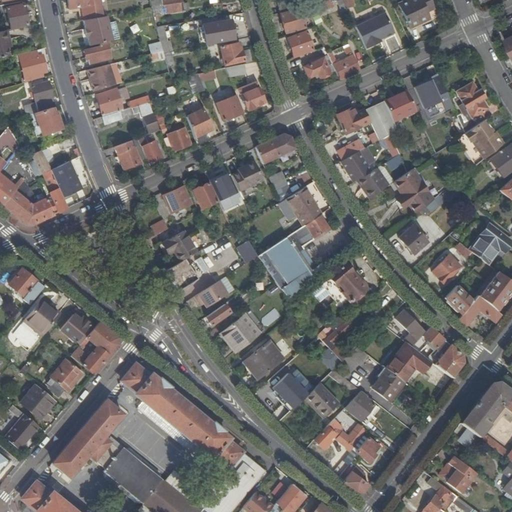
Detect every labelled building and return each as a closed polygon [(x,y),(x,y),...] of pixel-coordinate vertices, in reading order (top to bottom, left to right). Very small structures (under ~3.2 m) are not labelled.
[(85,20),(103,17),(100,0),(67,0),(70,10),(79,8),(83,7),(85,20)] [(156,27),(162,26),(156,0),(152,0),(150,0),(152,8),(152,10),(156,27)] [(182,0),(163,0),(165,13),(184,11),(184,7),(187,7),(187,3),(183,3),(182,0)] [(291,0),(276,4),(278,14),(302,7),(300,0),(291,0)] [(333,6),(329,0),(323,3),(323,2),(321,2),(307,9),(310,17),(326,9),(327,11),(331,10),(330,7),(333,6)] [(347,11),(342,0),(336,0),(343,13),(347,11)] [(435,16),(427,0),(409,0),(398,5),(409,28),(435,16)] [(28,26),(24,5),(7,9),(11,30),(28,26)] [(305,27),(300,10),(280,15),(285,33),(305,27)] [(355,27),(365,50),(380,43),(379,40),(393,33),(384,14),(355,27)] [(105,43),(111,42),(105,17),(103,17),(85,20),(84,21),(86,29),(85,29),(87,39),(89,39),(90,47),(101,44),(105,43)] [(202,28),(200,20),(171,25),(172,31),(178,30),(179,33),(202,28)] [(214,43),(234,39),(231,21),(211,24),(214,43)] [(161,43),(166,42),(162,26),(156,27),(160,40),(161,42),(161,43)] [(0,56),(11,54),(6,30),(0,31),(0,56)] [(312,50),(306,32),(287,39),(293,57),(312,50)] [(151,54),(163,51),(161,43),(161,42),(148,45),(151,54)] [(163,51),(164,53),(169,52),(167,42),(166,42),(161,43),(163,51)] [(109,60),(105,43),(101,44),(101,47),(84,51),(86,60),(89,59),(89,62),(90,64),(109,60)] [(244,61),(245,64),(253,62),(251,50),(240,53),(238,43),(221,47),(224,66),(244,61)] [(25,83),(44,78),(43,74),(47,72),(42,53),(38,54),(37,51),(18,56),(19,59),(26,57),(31,77),(24,78),(25,83)] [(174,65),(170,52),(169,52),(164,53),(168,66),(174,65)] [(339,80),(360,71),(353,56),(336,63),(331,52),(326,54),(339,80)] [(330,73),(323,58),(303,67),(308,78),(317,74),(319,78),(330,73)] [(225,68),(229,77),(245,74),(243,64),(225,68)] [(111,86),(109,79),(103,80),(102,77),(108,75),(105,67),(89,72),(95,91),(111,86)] [(214,70),(199,73),(201,80),(216,77),(214,70)] [(205,90),(199,73),(188,75),(195,94),(205,90)] [(444,91),(437,77),(413,88),(423,110),(439,102),(436,94),(444,91)] [(34,112),(55,106),(48,80),(27,86),(34,112)] [(241,95),(258,88),(256,83),(239,90),(241,95)] [(456,117),(464,134),(477,125),(486,118),(490,116),(480,100),(483,99),(478,91),(476,93),(471,84),(455,93),(471,119),(463,123),(459,115),(456,117)] [(264,103),(258,88),(241,95),(247,110),(264,103)] [(148,102),(149,102),(150,102),(148,96),(117,106),(115,98),(116,98),(114,90),(97,95),(99,103),(100,107),(102,115),(117,109),(118,112),(129,108),(131,108),(148,102)] [(409,110),(413,108),(405,91),(401,93),(409,110)] [(439,102),(447,98),(444,91),(436,94),(439,102)] [(375,105),(389,135),(397,131),(391,118),(398,115),(399,118),(403,117),(402,113),(409,110),(401,93),(375,105)] [(242,114),(235,96),(216,104),(223,121),(242,114)] [(158,130),(148,102),(131,108),(134,115),(140,113),(141,118),(143,117),(149,133),(158,130)] [(383,138),(389,135),(375,105),(364,111),(369,123),(378,141),(383,138)] [(186,117),(194,138),(209,131),(203,119),(206,118),(200,106),(192,109),(193,113),(186,117)] [(118,112),(103,117),(105,125),(122,119),(122,118),(131,114),(129,108),(118,112)] [(369,123),(364,111),(354,115),(351,108),(336,115),(344,132),(359,125),(360,127),(369,123)] [(62,130),(57,113),(45,117),(48,126),(51,125),(53,133),(62,130)] [(212,130),(206,118),(203,119),(209,131),(212,130)] [(0,170),(13,155),(20,146),(8,127),(0,136),(0,170)] [(191,145),(184,128),(167,134),(174,151),(191,145)] [(282,135),(255,148),(262,165),(295,149),(289,137),(282,135)] [(383,138),(393,158),(398,155),(389,135),(383,138)] [(163,158),(153,137),(147,139),(149,144),(143,147),(151,164),(163,158)] [(147,159),(138,138),(115,147),(123,169),(140,163),(140,162),(147,159)] [(342,161),(358,152),(353,143),(337,152),(342,161)] [(511,170),(511,145),(511,144),(489,160),(502,177),(511,170)] [(20,146),(13,155),(16,160),(25,156),(20,146)] [(47,149),(41,152),(47,165),(54,162),(55,159),(51,151),(47,149)] [(35,162),(42,175),(43,174),(50,171),(47,165),(41,152),(33,156),(34,160),(32,161),(33,163),(35,162)] [(342,161),(340,162),(352,181),(369,170),(366,166),(370,164),(365,155),(361,157),(358,152),(342,161)] [(388,169),(402,164),(400,156),(385,161),(388,169)] [(72,171),(84,165),(81,157),(68,163),(72,171)] [(33,170),(37,177),(42,175),(35,162),(33,163),(30,164),(33,170)] [(231,176),(242,198),(253,193),(250,186),(263,181),(254,162),(244,166),(246,169),(231,176)] [(387,186),(390,184),(379,167),(376,168),(387,186)] [(369,199),(374,195),(387,186),(376,168),(360,179),(366,189),(364,191),(369,199)] [(409,205),(415,214),(433,200),(412,169),(407,173),(393,182),(402,195),(395,199),(402,209),(409,205)] [(53,200),(48,203),(54,215),(68,209),(63,197),(59,189),(56,183),(51,171),(50,171),(43,174),(51,191),(49,191),(53,200)] [(268,178),(279,203),(286,199),(292,196),(280,173),(268,178)] [(228,174),(220,178),(218,179),(211,182),(219,200),(236,192),(228,174)] [(0,202),(3,205),(14,192),(17,189),(0,175),(0,202)] [(59,189),(63,197),(73,193),(74,195),(78,193),(77,191),(86,187),(81,175),(69,181),(67,178),(56,183),(59,189)] [(511,178),(498,191),(511,202),(511,178)] [(357,180),(364,191),(366,189),(360,179),(357,180)] [(216,202),(208,184),(193,190),(202,209),(216,202)] [(190,205),(183,188),(163,196),(171,213),(190,205)] [(286,199),(303,226),(319,215),(303,189),(292,196),(286,199)] [(48,203),(47,200),(39,203),(38,201),(30,205),(14,192),(3,205),(26,224),(33,225),(54,215),(48,203)] [(359,206),(360,209),(376,197),(374,195),(369,199),(359,206)] [(302,226),(292,233),(302,247),(328,230),(319,215),(303,226),(302,226)] [(155,236),(166,231),(162,222),(151,228),(155,236)] [(427,243),(413,226),(398,239),(412,255),(427,243)] [(470,253),(481,260),(501,235),(489,226),(469,251),(470,253)] [(194,254),(196,253),(184,232),(161,245),(168,257),(174,253),(180,263),(194,254)] [(292,233),(285,238),(313,279),(325,270),(318,265),(316,267),(302,247),(292,233)] [(485,264),(486,264),(499,248),(504,252),(511,243),(501,235),(481,260),(481,261),(485,264)] [(285,238),(257,256),(268,273),(276,284),(287,299),(303,288),(313,279),(285,238)] [(245,264),(257,256),(246,241),(234,248),(245,264)] [(465,259),(470,253),(469,251),(459,244),(454,250),(465,259)] [(180,263),(166,271),(179,291),(198,279),(191,268),(195,265),(192,261),(197,258),(194,254),(180,263)] [(460,268),(454,261),(451,258),(448,255),(431,272),(443,285),(460,268)] [(225,274),(240,265),(237,259),(222,269),(225,274)] [(481,261),(474,267),(478,271),(480,269),(485,264),(481,261)] [(366,289),(345,263),(329,277),(336,286),(338,284),(344,292),(342,293),(350,303),(366,289)] [(485,264),(480,269),(486,275),(491,270),(485,264)] [(29,305),(44,287),(22,270),(9,286),(18,293),(24,298),(23,299),(29,305)] [(338,284),(336,286),(329,277),(316,287),(325,297),(333,291),(346,306),(350,303),(342,293),(344,292),(338,284)] [(474,294),(476,296),(481,300),(486,294),(470,281),(460,293),(463,296),(455,305),(463,311),(474,294)] [(488,296),(496,303),(497,303),(508,288),(500,281),(488,296)] [(225,295),(216,283),(192,299),(197,305),(199,303),(203,309),(225,295)] [(486,294),(481,300),(492,308),(496,303),(488,296),(486,294)] [(476,296),(458,320),(464,325),(476,309),(478,311),(494,323),(500,315),(492,308),(481,300),(476,296)] [(58,315),(41,300),(23,321),(40,335),(58,315)] [(230,313),(224,304),(205,317),(211,326),(230,313)] [(449,311),(458,320),(463,311),(455,305),(449,311)] [(476,309),(464,325),(466,327),(478,311),(476,309)] [(410,347),(424,333),(403,311),(395,319),(410,335),(403,342),(410,347)] [(81,320),(74,314),(61,330),(76,342),(91,325),(83,318),(81,320)] [(258,333),(244,315),(220,333),(234,352),(258,333)] [(351,327),(346,320),(322,341),(341,362),(346,358),(333,343),(351,327)] [(99,322),(71,356),(94,375),(119,345),(118,338),(99,322)] [(443,340),(429,327),(424,333),(410,347),(418,353),(426,344),(433,351),(443,340)] [(403,342),(401,340),(386,360),(412,381),(420,372),(421,373),(430,362),(426,359),(418,353),(410,347),(403,342)] [(257,379),(283,357),(269,341),(242,362),(257,379)] [(434,366),(451,378),(463,363),(462,356),(445,342),(437,351),(439,352),(436,356),(440,358),(434,366)] [(346,358),(341,362),(333,370),(344,378),(368,355),(357,347),(346,358)] [(386,360),(381,366),(383,368),(403,383),(408,387),(412,381),(386,360)] [(82,374),(66,361),(52,378),(55,381),(49,388),(59,396),(65,389),(67,391),(82,374)] [(137,408),(198,458),(204,451),(212,458),(213,457),(228,469),(241,452),(227,440),(228,439),(220,433),(223,430),(220,428),(218,431),(214,427),(216,424),(214,423),(212,426),(167,389),(169,386),(167,384),(165,387),(161,383),(163,381),(161,379),(158,382),(151,375),(150,377),(135,365),(121,381),(136,393),(135,395),(143,401),(137,408)] [(295,368),(289,373),(303,390),(309,385),(295,368)] [(403,383),(383,368),(376,377),(379,379),(372,389),(388,402),(403,383)] [(344,378),(333,370),(329,375),(356,396),(360,391),(344,378)] [(283,405),(290,412),(303,399),(307,395),(287,374),(272,388),(286,402),(283,405)] [(338,403),(319,384),(307,395),(303,399),(322,418),(338,403)] [(491,385),(461,424),(511,463),(511,461),(511,393),(498,384),(491,385)] [(10,394),(0,385),(0,393),(15,406),(21,400),(12,392),(10,394)] [(55,401),(36,385),(20,404),(40,420),(55,401)] [(360,391),(356,396),(344,409),(360,422),(373,405),(365,398),(367,396),(360,391)] [(152,511),(195,511),(198,509),(162,480),(122,448),(119,452),(110,443),(104,437),(122,415),(110,403),(113,400),(108,397),(42,474),(46,477),(55,466),(69,478),(88,456),(94,461),(95,461),(105,469),(103,472),(142,503),(152,511)] [(38,426),(25,415),(5,439),(18,449),(38,426)] [(334,419),(313,441),(321,448),(341,427),(334,419)] [(367,439),(355,453),(357,455),(367,464),(379,449),(367,439)] [(355,453),(351,450),(342,461),(348,466),(354,459),(357,455),(355,453)] [(0,470),(9,460),(0,452),(0,470)] [(198,504),(203,508),(199,511),(229,511),(264,471),(246,456),(241,452),(228,469),(198,504)] [(362,493),(368,486),(361,480),(364,475),(355,467),(342,483),(355,495),(362,493)] [(452,471),(455,473),(447,483),(461,494),(473,479),(471,478),(469,480),(464,477),(466,475),(455,467),(452,471)] [(170,474),(164,480),(171,487),(177,481),(170,474)] [(457,497),(432,478),(428,483),(439,492),(423,511),(446,511),(453,503),(454,502),(457,497)] [(35,483),(22,499),(37,511),(35,511),(73,511),(51,493),(50,495),(35,483)] [(273,493),(280,497),(287,489),(280,484),(273,493)] [(280,497),(275,503),(282,509),(279,511),(291,511),(305,495),(291,484),(287,489),(280,497)] [(267,511),(272,507),(255,492),(243,507),(249,511),(258,511),(261,510),(263,511),(267,511)] [(476,511),(471,508),(457,497),(454,502),(453,503),(464,511),(476,511)] [(330,511),(319,503),(312,511),(330,511)]
